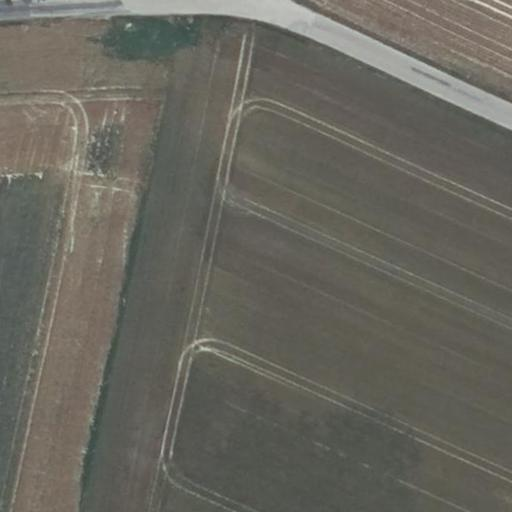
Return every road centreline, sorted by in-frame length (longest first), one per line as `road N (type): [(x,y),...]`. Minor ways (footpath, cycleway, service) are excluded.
road 1 (unclassified): [(269,0),(511,117)]
road 2 (residential): [(0,9),(160,0)]
